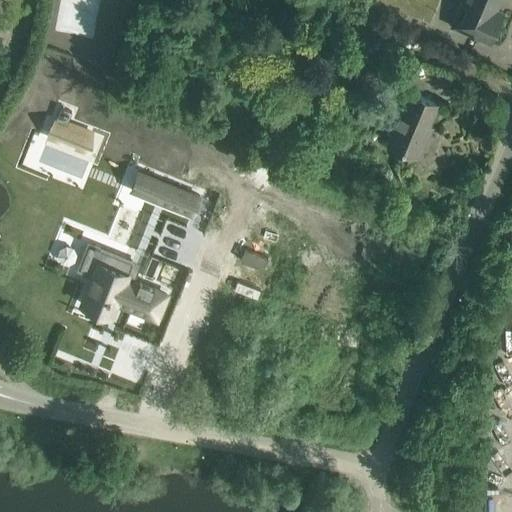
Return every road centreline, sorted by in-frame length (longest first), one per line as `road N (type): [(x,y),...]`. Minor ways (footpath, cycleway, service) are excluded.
road 1 (unclassified): [(378,469),(31,403)]
road 2 (unclassified): [(378,469),(511,149)]
